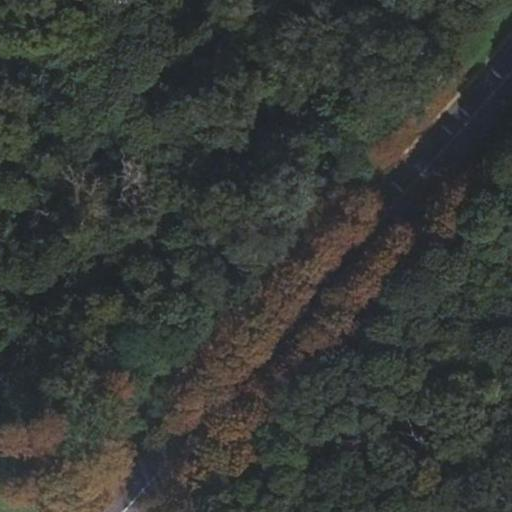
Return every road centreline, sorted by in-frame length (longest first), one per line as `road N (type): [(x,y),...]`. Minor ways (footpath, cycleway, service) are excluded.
road 1 (secondary): [(116,511),(511,62)]
road 2 (track): [(341,0),(276,137),(210,206),(60,303),(21,341)]
